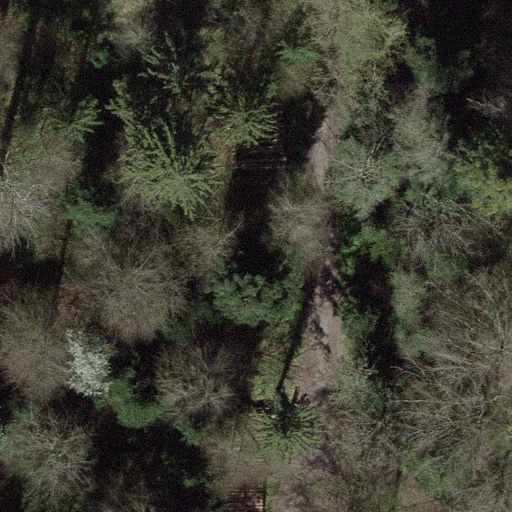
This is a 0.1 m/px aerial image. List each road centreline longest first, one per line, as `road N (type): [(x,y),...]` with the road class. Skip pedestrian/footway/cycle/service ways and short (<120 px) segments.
road 1 (track): [(328,0),(328,333),(318,426)]
road 2 (track): [(383,441),(437,442),(511,479)]
